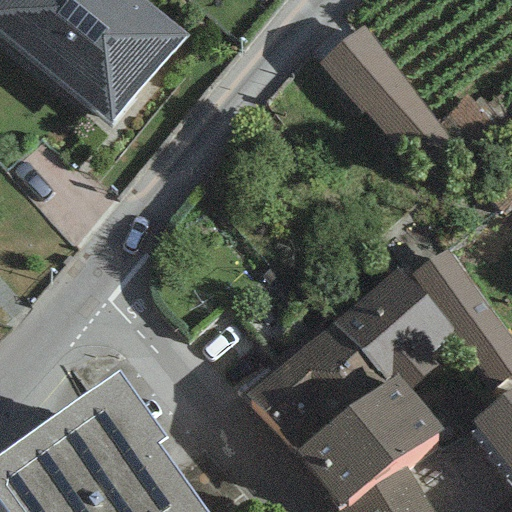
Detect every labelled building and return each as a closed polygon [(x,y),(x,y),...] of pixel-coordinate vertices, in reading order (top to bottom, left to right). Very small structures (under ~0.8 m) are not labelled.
[(0,0),(0,35),(112,127),(188,35),(145,0),(0,0)] [(368,52),(328,87),(428,203),(469,168),(368,52)] [(511,338),(448,250),(412,274),(495,383),(511,372),(511,338)] [(396,267),(332,326),(382,381),(393,371),(412,391),(436,368),(425,356),(454,330),(396,267)] [(382,381),(332,326),(248,396),(299,453),(382,381)] [(382,381),(299,453),(340,506),(403,462),(442,434),(412,391),(393,371),(382,381)] [(0,456),(0,500),(8,511),(206,511),(157,443),(164,438),(119,372),(0,456)] [(511,393),(476,421),(511,468),(511,393)] [(433,511),(403,462),(340,506),(333,511),(433,511)]
